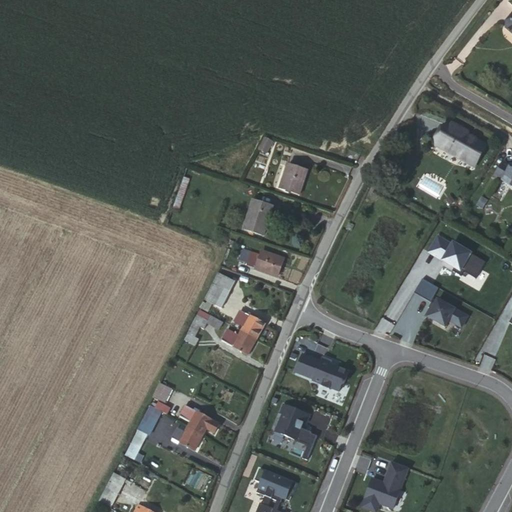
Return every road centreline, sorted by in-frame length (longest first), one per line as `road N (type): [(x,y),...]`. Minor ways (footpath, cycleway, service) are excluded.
road 1 (tertiary): [(429,68),(370,158),(296,311)]
road 2 (tertiary): [(296,311),(212,511)]
road 3 (residential): [(327,511),(388,348)]
road 4 (residential): [(388,348),(493,384),(511,399)]
